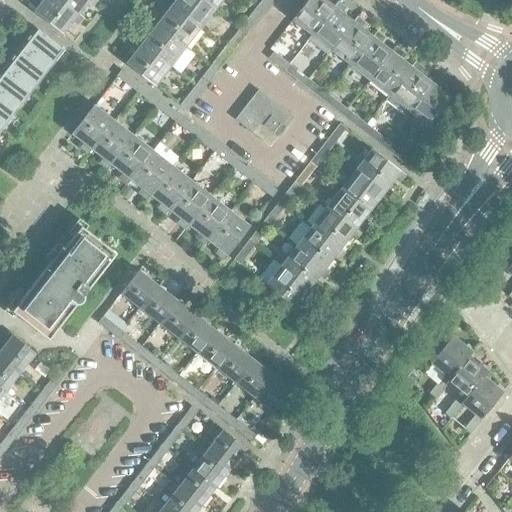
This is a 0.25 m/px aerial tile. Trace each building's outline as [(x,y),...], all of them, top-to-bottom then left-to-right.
[(80,25),(84,19),(59,0),(42,0),(34,11),(64,34),(74,21),(80,25)] [(95,5),(98,0),(59,0),(84,19),(84,18),(79,14),(89,1),(95,5)] [(216,8),(206,0),(175,0),(172,5),(201,27),(216,8)] [(222,0),(206,0),(216,8),(222,0)] [(262,13),(272,0),(261,0),(256,8),(262,13)] [(311,35),(334,6),(325,0),(308,0),(292,20),(311,35)] [(201,27),(172,5),(167,1),(162,7),(167,11),(157,24),(186,47),(201,27)] [(331,51),(353,21),(340,11),(344,6),(338,1),(334,6),(311,35),(331,51)] [(247,32),(262,13),(256,8),(241,27),(247,32)] [(364,21),(357,16),(353,21),(331,51),(350,66),(372,36),(359,26),(364,21)] [(186,47),(157,24),(152,20),(147,26),(152,30),(142,43),(171,66),(186,47)] [(232,52),(247,32),(241,27),(225,47),(232,52)] [(0,131),(64,50),(38,30),(0,78),(0,131)] [(370,81),(396,46),(392,51),(379,41),(383,36),(377,31),(372,36),(350,66),(370,81)] [(171,66),(142,43),(137,39),(132,46),(137,50),(127,63),(156,86),(171,66)] [(389,96),(416,61),(415,61),(411,67),(398,56),(402,51),(396,46),(370,81),(389,96)] [(217,71),(232,52),(225,47),(210,66),(217,71)] [(284,70),(289,64),(273,52),(269,58),(284,70)] [(408,111),(435,76),(430,82),(417,71),(422,66),(416,61),(389,96),(408,111)] [(304,85),(308,79),(289,64),(284,70),(304,85)] [(202,90),(217,71),(210,66),(195,85),(202,90)] [(136,91),(141,85),(122,70),(117,76),(136,91)] [(408,111),(428,126),(451,97),(450,96),(450,97),(437,86),(441,81),(435,76),(408,111)] [(323,100),(328,94),(308,79),(304,85),(323,100)] [(156,106),(161,100),(141,85),(136,91),(156,106)] [(186,110),(202,90),(195,85),(180,105),(186,110)] [(268,113),(275,103),(258,90),(251,100),(268,113)] [(343,116),(347,110),(328,94),(323,100),(343,116)] [(175,122),(180,115),(161,100),(156,106),(175,122)] [(271,116),(268,113),(251,100),(243,109),(260,123),(264,125),(271,116)] [(271,116),(286,126),(293,117),(275,103),(268,113),(271,116)] [(92,150),(115,120),(94,105),(71,134),(86,145),(82,150),(88,155),(92,150)] [(252,133),(260,123),(243,109),(235,119),(252,133)] [(367,125),(366,124),(347,110),(343,116),(362,131),(367,125)] [(194,137),(199,130),(180,115),(175,122),(194,137)] [(278,136),(286,126),(271,116),(264,125),(278,136)] [(111,165),(134,135),(115,120),(92,150),(105,160),(101,165),(107,170),(111,165)] [(278,136),(264,125),(260,123),(252,133),(270,146),(278,136)] [(329,150),(346,129),(339,124),(323,145),(329,150)] [(386,140),(371,128),(367,125),(362,131),(381,146),(386,140)] [(214,152),(219,145),(199,130),(194,137),(214,152)] [(131,180),(154,151),(134,135),(111,165),(124,175),(121,180),(127,185),(131,180)] [(401,161),(406,155),(386,140),(381,146),(401,161)] [(233,167),(238,160),(219,145),(214,152),(233,167)] [(314,169),(329,150),(323,145),(308,164),(314,169)] [(401,181),(406,175),(397,169),(372,148),(355,170),(389,197),(391,194),(386,190),(396,177),(401,181)] [(150,195),(173,166),(154,151),(131,180),(144,190),(140,195),(146,200),(150,195)] [(252,182),(257,175),(238,160),(233,167),(252,182)] [(299,189),(314,169),(308,164),(293,184),(299,189)] [(169,210),(192,181),(173,166),(150,195),(163,206),(159,210),(165,215),(169,210)] [(386,201),(389,197),(355,170),(340,189),(374,216),(376,214),(371,210),(381,196),(386,201)] [(252,182),(272,197),(277,191),(257,175),(252,182)] [(189,225),(212,196),(192,181),(169,210),(182,220),(179,225),(185,230),(189,225)] [(284,208),(299,189),(293,184),(278,203),(284,208)] [(371,220),(374,216),(340,189),(325,209),(359,236),(361,233),(356,229),(366,216),(371,220)] [(208,240),(231,211),(212,196),(189,225),(202,236),(198,240),(204,245),(208,240)] [(269,228),(284,208),(278,203),(262,223),(269,228)] [(356,239),(359,236),(325,209),(310,228),(344,255),(346,252),(341,248),(351,235),(356,239)] [(227,255),(250,226),(231,211),(208,240),(221,250),(217,255),(223,260),(227,255)] [(254,247),(269,228),(262,223),(247,242),(254,247)] [(341,259),(344,255),(310,228),(294,248),(329,275),(331,272),(326,268),(336,254),(341,259)] [(84,295),(111,258),(78,232),(12,314),(47,340),(77,304),(79,304),(80,304),(81,303),(82,302),(83,301),(84,300),(84,299),(85,298),(85,297),(85,296),(84,295)] [(240,265),(254,247),(247,242),(233,260),(240,265)] [(326,278),(329,275),(294,248),(279,267),(314,294),(316,291),(311,287),(321,274),(326,278)] [(311,297),(314,294),(279,267),(266,284),(295,307),(296,307),(296,306),(306,293),(311,297)] [(140,309),(157,287),(138,271),(120,294),(140,309)] [(159,324),(176,301),(157,287),(140,309),(159,324)] [(178,338),(195,316),(176,301),(159,324),(178,338)] [(119,320),(115,326),(103,316),(98,323),(117,338),(122,331),(127,326),(119,320)] [(197,353),(214,331),(195,316),(178,338),(197,353)] [(136,352),(141,346),(122,331),(117,338),(136,352)] [(216,368),(233,345),(214,331),(197,353),(216,368)] [(0,356),(20,372),(35,352),(13,335),(0,350),(0,356)] [(448,384),(468,356),(472,352),(452,336),(431,362),(446,374),(430,393),(436,398),(448,384)] [(235,383),(252,360),(233,345),(216,368),(235,383)] [(155,367),(160,361),(141,346),(136,352),(155,367)] [(0,386),(5,391),(20,372),(0,356),(0,386)] [(463,404),(484,377),(488,372),(468,356),(448,384),(461,394),(445,414),(451,419),(463,404)] [(254,397),(271,375),(252,360),(235,383),(254,397)] [(174,382),(179,376),(160,361),(155,367),(174,382)] [(43,390),(49,395),(64,375),(58,370),(43,390)] [(254,397),(273,412),(290,390),(271,375),(254,397)] [(193,397),(198,390),(179,376),(174,382),(193,397)] [(466,438),(503,392),(484,377),(463,404),(475,414),(460,433),(466,438)] [(34,414),(49,395),(43,390),(28,409),(34,414)] [(212,411),(217,405),(198,390),(193,397),(212,411)] [(231,426),(236,420),(217,405),(212,411),(231,426)] [(183,430),(198,411),(192,406),(177,425),(183,430)] [(19,433),(34,414),(28,409),(13,428),(19,433)] [(251,441),(255,435),(236,420),(231,426),(251,441)] [(168,449),(183,430),(177,425),(162,444),(168,449)] [(0,447),(5,451),(19,433),(13,428),(0,444),(0,447)] [(230,467),(246,447),(223,430),(208,450),(230,467)] [(153,468),(168,449),(162,444),(147,463),(153,468)] [(216,486),(230,467),(208,450),(193,469),(216,486)] [(139,487),(153,468),(147,463),(132,482),(139,487)] [(201,505),(216,486),(193,469),(178,488),(201,505)] [(124,506),(139,487),(132,482),(118,501),(124,506)] [(195,511),(201,505),(178,488),(172,482),(166,490),(172,495),(164,507),(170,511),(195,511)] [(119,511),(124,506),(118,501),(109,511),(119,511)]
